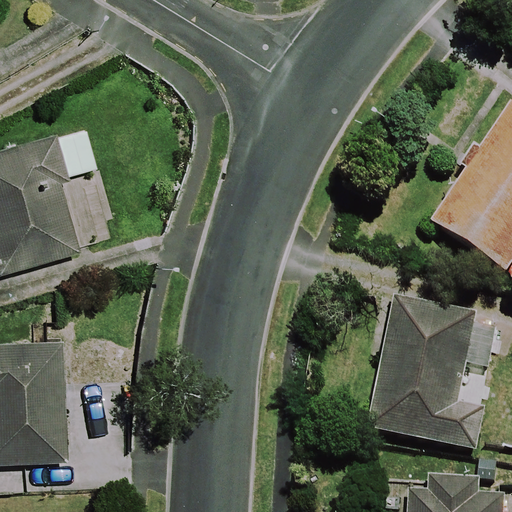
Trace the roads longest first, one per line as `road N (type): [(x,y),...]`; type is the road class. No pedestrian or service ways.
road 1 (residential): [(211,511),(217,382),(236,277),(305,89)]
road 2 (residential): [(157,0),(305,89)]
